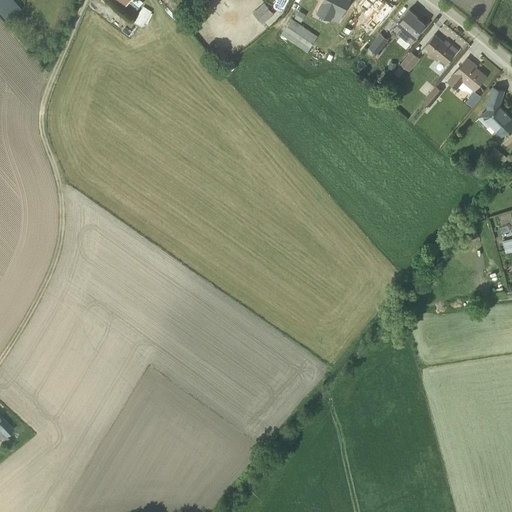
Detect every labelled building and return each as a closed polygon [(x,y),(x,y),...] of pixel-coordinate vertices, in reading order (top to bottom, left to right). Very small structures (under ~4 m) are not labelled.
[(0,0),(0,2),(9,12),(22,0),(0,0)] [(114,0),(125,10),(133,0),(114,0)] [(321,0),(316,11),(325,16),(326,14),(339,20),(349,0),(321,0)] [(265,3),(253,13),(262,23),(274,13),(265,3)] [(300,3),(293,16),(301,20),(307,7),(300,3)] [(147,27),(153,11),(141,7),(135,22),(147,27)] [(408,9),(392,28),(400,35),(396,40),(405,49),(410,43),(408,41),(424,23),(408,9)] [(317,35),(291,17),(281,32),(307,52),(317,35)] [(386,40),(379,34),(368,47),(376,53),(386,40)] [(429,51),(427,53),(443,66),(457,49),(448,42),(446,44),(434,34),(424,47),(429,51)] [(400,64),(409,72),(420,59),(411,51),(400,64)] [(476,65),(467,58),(447,81),(456,89),(457,88),(470,94),(485,76),(475,67),(476,65)] [(442,91),(436,85),(423,101),(429,106),(442,91)] [(490,125),(501,136),(511,125),(511,115),(499,103),(503,90),(491,87),(486,107),(478,117),(487,128),(490,125)] [(502,154),(494,147),(489,153),(497,160),(502,154)] [(511,237),(501,240),(505,254),(511,251),(511,237)] [(13,428),(0,415),(0,449),(9,440),(5,436),(13,428)]
